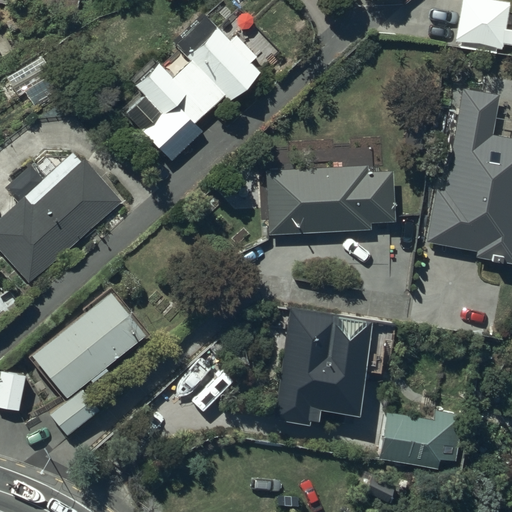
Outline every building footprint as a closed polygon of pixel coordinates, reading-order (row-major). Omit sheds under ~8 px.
[(78,0),(31,0),(30,6),(77,11),(78,0)] [(508,0),(459,0),(454,41),(459,42),(458,48),(494,53),(495,47),(502,48),(508,0)] [(171,159),(199,127),(193,121),(220,91),(229,99),(257,68),(248,60),(254,53),(238,39),(241,36),(235,30),(233,33),(230,31),(225,36),(195,9),(167,39),(184,54),(168,72),(150,56),(128,81),(139,91),(130,102),(149,119),(139,130),(171,159)] [(33,57),(4,74),(8,81),(0,85),(0,86),(7,98),(15,93),(17,95),(25,90),(34,105),(54,92),(33,57)] [(489,65),(468,61),(464,87),(462,86),(443,187),(436,186),(426,240),(475,249),(474,255),(511,261),(511,136),(491,133),(498,93),(484,91),(489,65)] [(0,183),(14,199),(0,211),(0,251),(28,282),(119,199),(71,147),(43,172),(29,157),(0,183)] [(264,167),(266,231),(368,229),(368,221),(393,220),(391,170),(367,171),(367,166),(363,166),(363,157),(349,157),(349,165),(264,167)] [(490,337),(498,282),(478,279),(480,268),(468,266),(468,261),(422,253),(410,324),(490,337)] [(102,363),(140,330),(104,287),(28,352),(63,394),(85,375),(89,379),(104,366),(102,363)] [(317,406),(355,411),(369,320),(289,308),(273,416),(307,421),(308,418),(315,419),(317,406)] [(0,405),(18,408),(23,372),(0,368),(0,405)] [(97,405),(79,385),(47,413),(65,433),(97,405)] [(385,410),(378,457),(436,466),(438,456),(452,458),(459,413),(431,408),(429,417),(385,410)]
